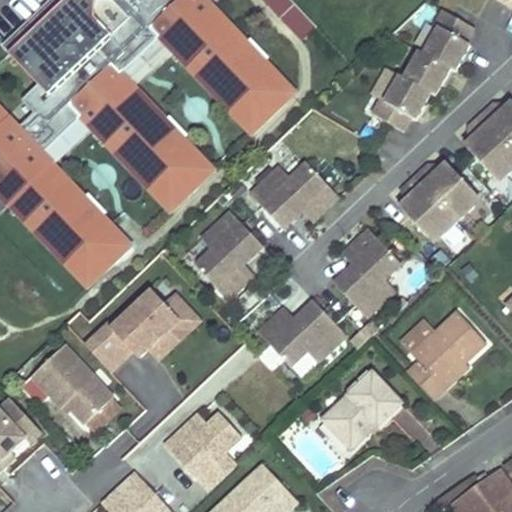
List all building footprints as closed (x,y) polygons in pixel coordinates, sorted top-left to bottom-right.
[(70,0),(11,57),(40,87),(25,102),(37,115),(21,131),(0,108),(0,192),(14,207),(12,208),(90,289),(107,273),(102,269),(112,260),(116,264),(133,248),(105,219),(109,215),(91,196),(87,200),(45,156),(83,119),(173,214),(189,198),(185,193),(195,184),(199,189),(216,173),(186,142),(190,138),(172,119),(168,122),(123,76),(161,39),(254,137),(271,121),(266,116),(276,107),(280,112),(297,96),(267,64),(271,60),(253,41),(249,45),(206,0),(70,0)] [(57,0),(5,50),(11,57),(70,0),(57,0)] [(261,0),(301,44),(317,30),(290,0),(261,0)] [(436,26),(441,29),(425,56),(451,71),(455,73),(471,47),(467,44),(475,30),(445,13),(436,26)] [(421,53),(405,80),(431,95),(435,97),(451,71),(425,56),(421,53)] [(385,104),(381,101),(373,115),(403,133),(411,119),(416,122),(431,95),(405,80),(401,77),(385,104)] [(511,104),(511,106),(502,113),(495,105),(482,117),(511,148),(511,104)] [(266,116),(271,121),(280,112),(276,107),(266,116)] [(494,177),(507,177),(511,172),(511,148),(482,117),(470,129),(477,137),(469,144),(466,147),(494,177)] [(470,129),(469,144),(477,137),(470,129)] [(291,180),(280,169),(251,196),(284,231),(304,212),(309,207),(319,218),(340,199),(307,164),(291,180)] [(475,208),(475,194),(448,164),(445,167),(437,175),(429,167),(417,179),(458,223),(475,208)] [(445,167),(429,167),(437,175),(445,167)] [(428,238),(442,239),(458,223),(417,179),(404,190),(411,198),(403,206),(400,209),(428,238)] [(185,193),(189,198),(199,189),(195,184),(185,193)] [(404,190),(403,206),(411,198),(404,190)] [(309,207),(304,212),(314,223),(319,218),(309,207)] [(203,241),(213,252),(197,268),(229,302),(249,283),(239,272),(265,249),(232,214),(203,241)] [(350,250),(360,261),(335,285),(367,320),(396,292),(386,281),(403,266),(370,231),(350,250)] [(350,250),(344,255),(354,266),(360,261),(350,250)] [(102,269),(107,273),(116,264),(112,260),(102,269)] [(245,267),(239,272),(249,283),(255,278),(245,267)] [(87,348),(112,375),(135,353),(141,360),(150,351),(180,323),(164,307),(152,294),(114,330),(111,326),(87,348)] [(175,297),(164,307),(180,323),(191,313),(175,297)] [(292,369),(308,354),(318,364),(348,337),(336,325),(315,302),(295,321),(290,326),(279,315),(259,334),(292,369)] [(285,310),(279,315),(290,326),(295,321),(285,310)] [(487,344),(456,312),(410,354),(420,364),(409,375),(435,403),(447,391),(442,385),(467,363),(487,344)] [(180,323),(150,351),(160,362),(201,324),(191,313),(180,323)] [(369,341),(346,316),(336,325),(348,337),(360,350),(369,341)] [(21,389),(39,409),(51,398),(62,410),(67,406),(85,426),(114,399),(65,347),(21,389)] [(447,391),(471,370),(472,369),(467,363),(442,385),(447,391)] [(403,406),(375,375),(324,422),(352,452),(371,434),(369,430),(375,423),(378,427),(379,428),(403,406)] [(0,478),(6,473),(2,469),(13,459),(27,445),(21,439),(33,428),(11,405),(0,415),(0,478)] [(71,411),(67,406),(62,410),(67,415),(71,411)] [(209,426),(200,416),(166,448),(208,492),(233,469),(222,457),(242,438),(220,415),(209,426)] [(371,434),(378,427),(375,423),(369,430),(371,434)] [(33,428),(21,439),(27,445),(31,449),(43,439),(33,428)] [(2,469),(6,473),(17,463),(13,459),(2,469)] [(276,479),(263,465),(262,466),(250,477),(264,491),(276,479)] [(511,511),(511,489),(500,472),(489,481),(482,485),(454,505),(459,511),(511,511)] [(103,506),(109,511),(172,511),(137,474),(103,506)] [(484,474),(478,479),(482,485),(489,481),(484,474)] [(276,511),(277,511),(278,511),(290,511),(299,504),(276,479),(264,491),(250,477),(212,511),(276,511)]
